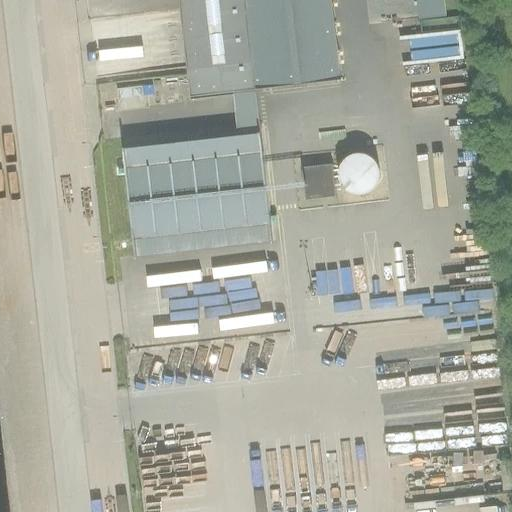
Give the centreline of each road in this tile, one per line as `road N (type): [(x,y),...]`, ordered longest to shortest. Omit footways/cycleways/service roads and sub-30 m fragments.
road 1 (unclassified): [(76,511),(13,0)]
road 2 (unknown): [(356,93),(398,105),(410,124),(419,213),(400,225),(291,241)]
road 3 (unknown): [(356,93),(296,105),(285,120),(291,241)]
road 4 (unknown): [(300,390),(346,389),(377,409),(392,451),(390,511)]
road 5 (unknown): [(64,414),(227,400)]
road 6 (unknown): [(291,241),(300,390)]
